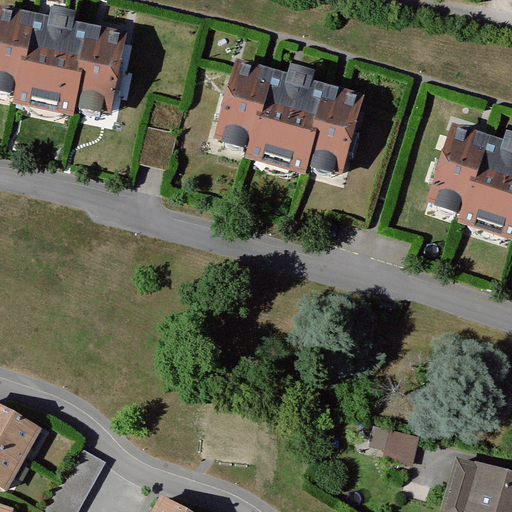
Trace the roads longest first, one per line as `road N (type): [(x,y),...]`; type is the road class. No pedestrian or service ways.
road 1 (residential): [(511,317),(410,282),(358,278),(0,176)]
road 2 (residential): [(0,390),(71,418),(145,478),(241,511)]
